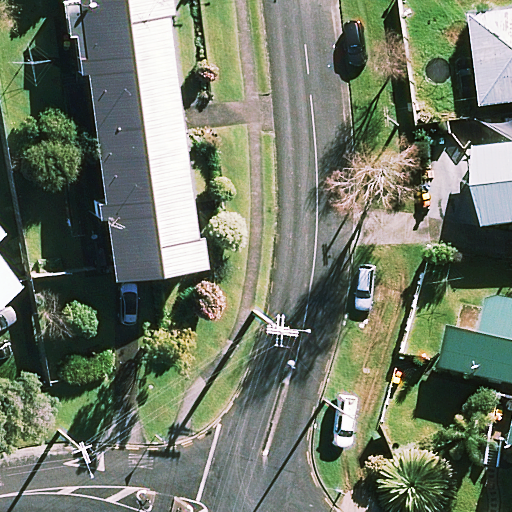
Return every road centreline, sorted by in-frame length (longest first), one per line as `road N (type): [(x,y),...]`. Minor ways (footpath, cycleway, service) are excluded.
road 1 (residential): [(244,511),(326,240),(297,0)]
road 2 (residential): [(0,495),(104,494),(193,511)]
